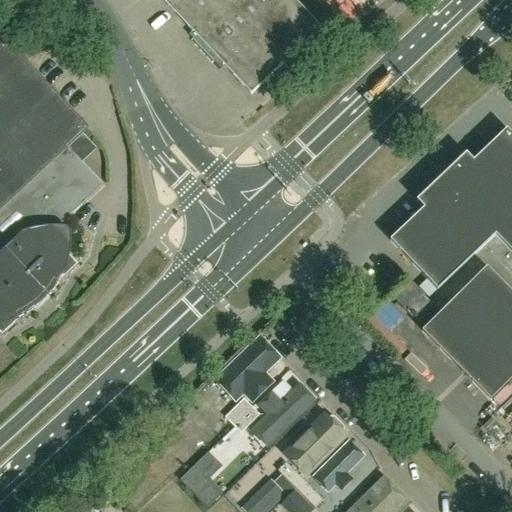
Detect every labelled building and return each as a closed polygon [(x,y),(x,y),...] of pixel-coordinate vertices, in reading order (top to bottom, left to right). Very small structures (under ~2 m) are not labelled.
[(321,29),(320,28),(293,0),(161,0),(196,36),(192,39),(213,62),(217,58),(225,67),(251,95),(321,29)] [(0,333),(2,335),(18,320),(31,313),(43,304),(53,293),(61,280),(77,265),(69,256),(70,249),(71,241),(70,234),(66,229),(63,228),(60,228),(58,228),(103,185),(82,163),(67,147),(82,133),(85,130),(88,127),(27,62),(26,61),(0,32),(0,333)] [(423,209),(390,241),(437,290),(495,235),(511,253),(511,135),(507,130),(473,162),(466,154),(453,167),(452,166),(429,188),(430,189),(416,201),(423,209)] [(365,230),(388,210),(379,200),(357,221),(365,230)] [(511,293),(487,268),(422,332),(490,401),(511,379),(511,293)] [(379,301),(400,281),(390,270),(368,290),(379,301)] [(262,336),(214,381),(235,404),(244,396),(254,406),(276,385),(266,375),(283,359),(262,336)] [(251,433),(267,449),(316,402),(301,386),(285,401),(274,390),(258,406),(268,417),(251,433)] [(260,416),(244,400),(226,419),(234,426),(242,434),(260,416)] [(328,410),(284,451),(306,474),(350,433),(328,410)] [(310,481),(320,491),(359,454),(349,444),(310,481)] [(274,483),(271,481),(241,509),(243,511),(269,511),(295,488),(316,509),(324,501),(287,463),(279,471),(282,475),(274,483)] [(189,472),(179,482),(206,509),(217,497),(205,485),(204,487),(189,472)] [(386,477),(349,511),(399,511),(410,502),(386,477)] [(280,506),(285,511),(313,511),(315,510),(296,491),(280,506)]
